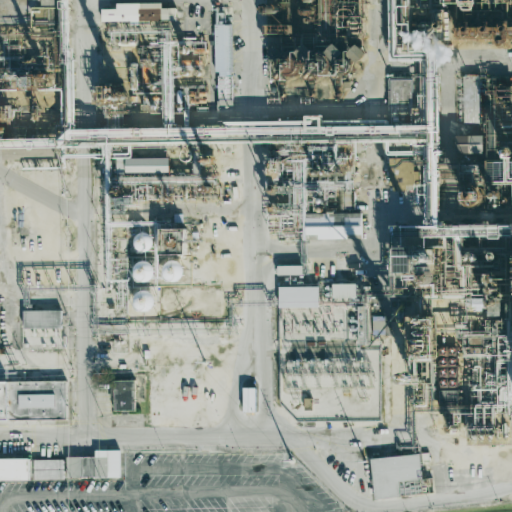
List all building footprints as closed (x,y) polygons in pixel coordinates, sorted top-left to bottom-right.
[(102,21),(130,21),(130,25),(162,25),(161,20),(176,21),(176,8),(162,8),(161,3),(117,3),(116,8),(102,9),(102,21)] [(216,107),(231,107),(231,25),(216,25),(216,107)] [(349,54),(359,63),(367,53),(358,44),(349,54)] [(464,76),(463,123),(479,124),(480,77),(464,76)] [(391,99),(397,99),(397,100),(412,100),(411,78),(390,79),(391,99)] [(484,153),(484,135),(456,135),(456,153),(484,153)] [(168,158),(125,158),(126,173),(169,172),(168,158)] [(390,188),(413,189),(414,160),(391,160),(390,188)] [(307,235),(318,234),(318,239),(349,238),(349,235),(362,234),(362,213),(306,214),(307,235)] [(137,233),(135,249),(150,250),(152,235),(137,233)] [(136,262),(134,278),(151,281),(154,264),(136,262)] [(163,263),(164,279),(183,278),(182,262),(163,263)] [(302,266),(277,265),(277,275),(302,275),(302,266)] [(356,300),(355,283),(333,284),(333,300),(356,300)] [(318,286),(279,287),(279,308),(319,307),(318,286)] [(153,291),(135,291),(134,309),(153,309),(153,291)] [(23,311),(24,328),(62,328),(61,310),(23,311)] [(0,420),(66,420),(65,379),(0,380),(0,420)] [(114,411),(135,411),(134,380),(113,381),(114,411)] [(255,412),(255,389),(244,388),(243,411),(255,412)] [(421,470),(419,454),(370,459),(375,499),(400,497),(399,481),(416,479),(415,471),(421,470)] [(0,479),(29,479),(29,459),(0,459),(0,479)]
